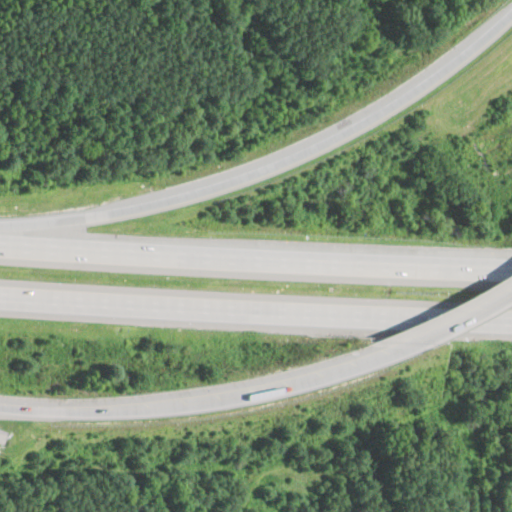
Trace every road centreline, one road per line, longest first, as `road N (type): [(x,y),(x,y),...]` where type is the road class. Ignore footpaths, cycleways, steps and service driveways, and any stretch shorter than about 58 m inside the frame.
road 1 (motorway): [(511,10),(394,103),(269,167),(153,204),(0,224)]
road 2 (motorway): [(0,296),(511,320)]
road 3 (motorway): [(511,266),(0,244)]
road 4 (motorway): [(0,404),(96,412),(209,400),(401,346)]
road 5 (motorway): [(401,346),(511,284)]
